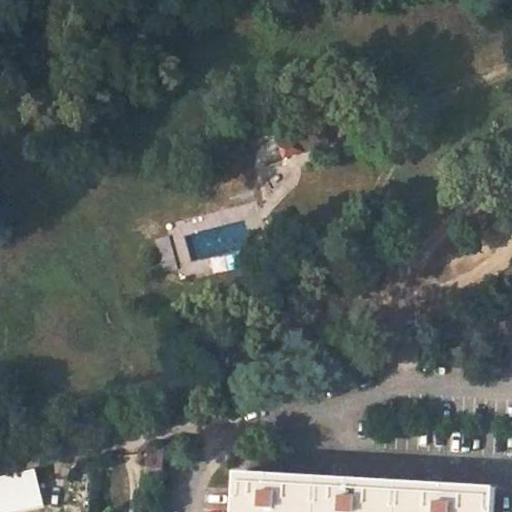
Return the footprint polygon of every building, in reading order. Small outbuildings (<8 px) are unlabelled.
[(317,127),(282,136),(289,159),(309,152),(306,142),(320,136),(317,127)] [(331,144),(327,133),(320,136),(306,142),(309,152),(331,144)] [(164,456),(149,454),(146,475),(160,477),(164,456)] [(0,511),(4,511),(43,504),(36,470),(0,477),(0,511)] [(494,511),(496,485),(459,483),(365,480),(262,476),(238,475),(236,511),(494,511)]
